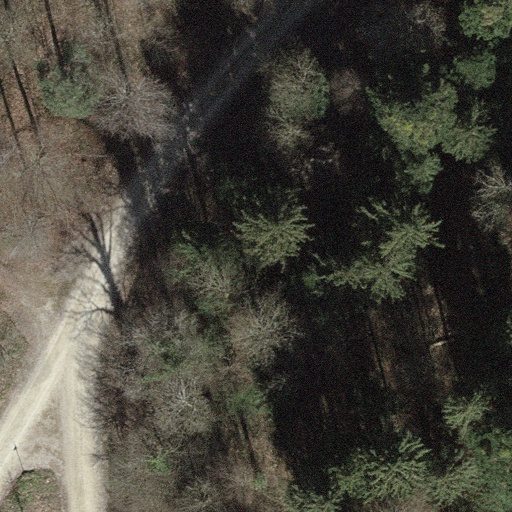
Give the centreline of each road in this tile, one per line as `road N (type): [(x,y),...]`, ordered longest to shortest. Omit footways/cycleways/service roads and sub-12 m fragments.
road 1 (track): [(299,0),(165,152),(81,304)]
road 2 (track): [(81,304),(83,511)]
road 3 (track): [(81,304),(0,449)]
